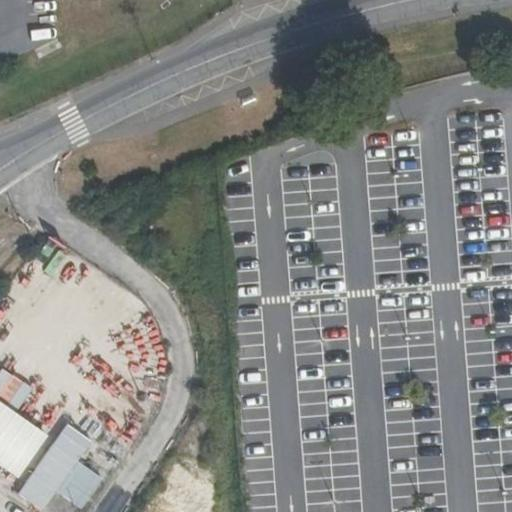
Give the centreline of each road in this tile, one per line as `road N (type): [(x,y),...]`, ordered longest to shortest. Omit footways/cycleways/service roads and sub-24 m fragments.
road 1 (secondary): [(0,172),(131,95),(246,47),(408,0)]
road 2 (unknown): [(439,99),(469,511)]
road 3 (unknown): [(355,126),(378,511)]
